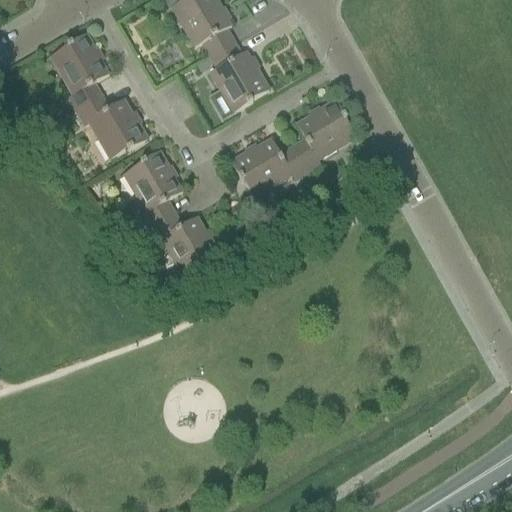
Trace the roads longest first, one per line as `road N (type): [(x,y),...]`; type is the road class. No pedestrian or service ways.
road 1 (residential): [(511,361),(309,0)]
road 2 (residential): [(191,158),(90,4)]
